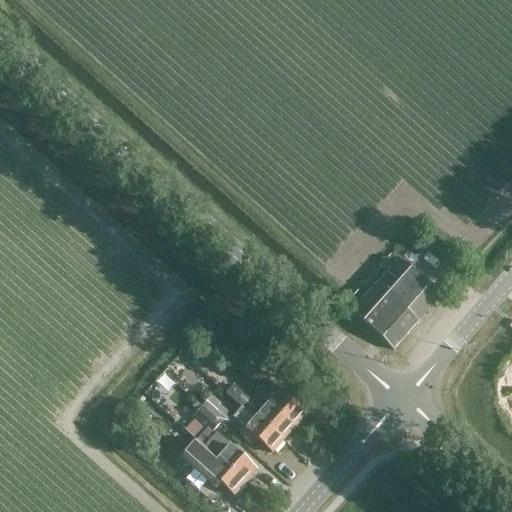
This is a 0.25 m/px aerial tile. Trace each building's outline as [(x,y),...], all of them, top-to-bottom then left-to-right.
[(399,264),(377,289),(376,289),(352,316),(393,350),(416,324),(411,319),(432,294),(399,264)] [(242,376),(251,366),(231,348),(222,358),(242,376)] [(256,396),(268,406),(294,430),(306,417),(268,383),(256,396)] [(233,388),(229,393),(283,442),(294,430),(268,406),(262,413),(233,388)] [(283,442),(229,393),(226,396),(241,410),(233,419),(209,398),(201,407),(225,429),(232,420),(245,431),(240,438),(249,446),(255,440),(271,455),(283,442)] [(217,435),(216,437),(212,434),(220,426),(224,430),(225,429),(201,407),(200,409),(201,410),(193,419),(207,431),(197,442),(245,485),(256,473),(227,447),(228,445),(217,435)] [(245,485),(197,442),(181,460),(215,491),(220,486),(234,498),(245,485)]
